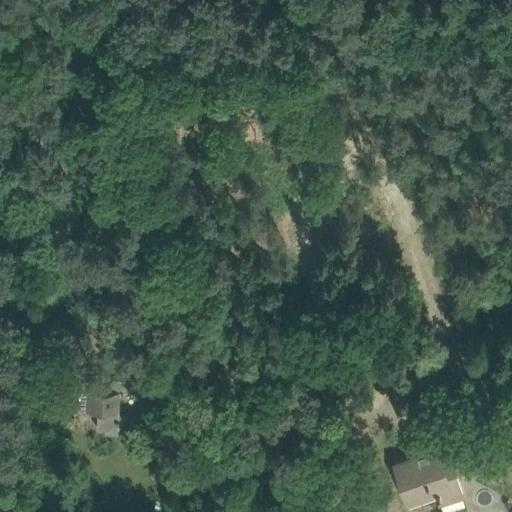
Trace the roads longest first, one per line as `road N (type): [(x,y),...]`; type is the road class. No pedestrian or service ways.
road 1 (unknown): [(66,48),(297,511)]
road 2 (unclassified): [(0,51),(511,34)]
